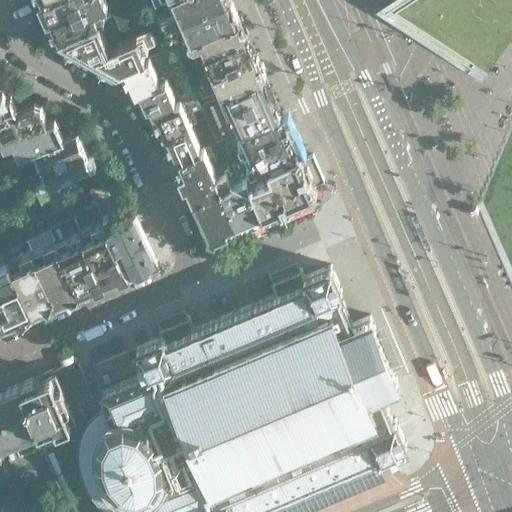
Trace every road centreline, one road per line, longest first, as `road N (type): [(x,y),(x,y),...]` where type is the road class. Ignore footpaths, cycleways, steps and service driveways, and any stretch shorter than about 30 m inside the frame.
road 1 (residential): [(0,359),(192,273),(127,130),(107,105),(14,41),(0,9)]
road 2 (tertiary): [(278,0),(468,464)]
road 3 (tertiary): [(511,427),(404,156),(325,0)]
